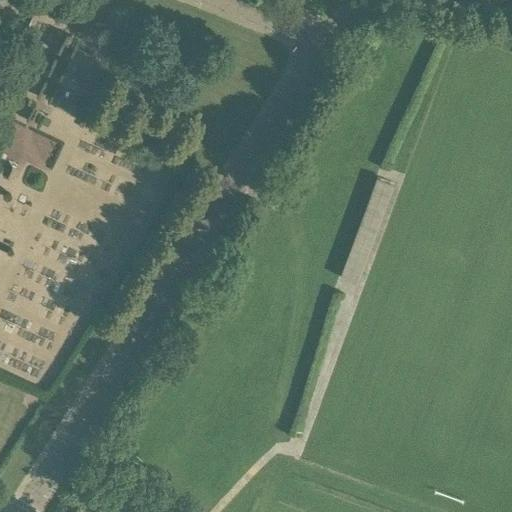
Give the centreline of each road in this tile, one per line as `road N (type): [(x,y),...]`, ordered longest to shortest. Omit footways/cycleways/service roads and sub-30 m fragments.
road 1 (residential): [(25,511),(329,43)]
road 2 (residential): [(329,43),(212,0)]
